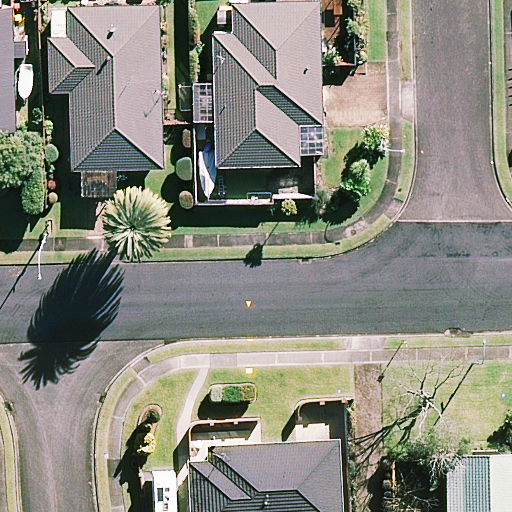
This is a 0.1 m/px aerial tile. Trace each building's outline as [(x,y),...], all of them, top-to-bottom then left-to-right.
[(352,30),(351,0),(235,0),(237,30),(219,30),(222,163),(326,161),(323,30),(352,30)] [(52,87),(74,86),(76,167),(85,167),(86,191),(117,191),(116,166),(166,165),(162,2),(50,5),(52,87)] [(0,111),(18,111),(16,5),(0,5),(0,111)] [(345,511),(341,415),(304,417),(305,443),(260,445),(259,432),(189,435),(192,511),(345,511)] [(511,511),(511,454),(446,456),(447,511),(511,511)]
